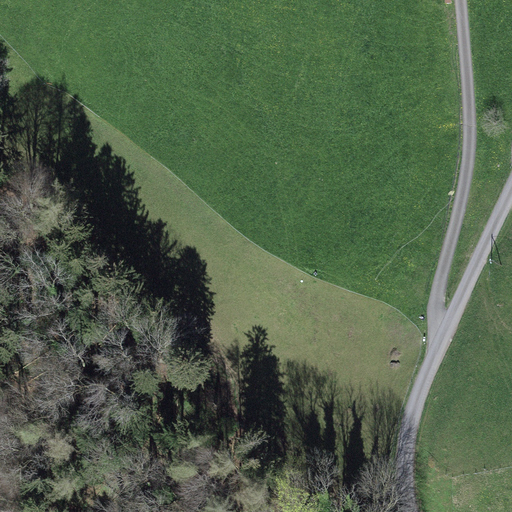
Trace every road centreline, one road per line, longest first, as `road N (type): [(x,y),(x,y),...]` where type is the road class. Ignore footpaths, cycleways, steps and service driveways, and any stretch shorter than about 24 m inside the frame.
road 1 (unclassified): [(511,188),(414,406),(402,477),(413,511)]
road 2 (track): [(439,340),(436,298),(463,192),(469,125),(459,0)]
